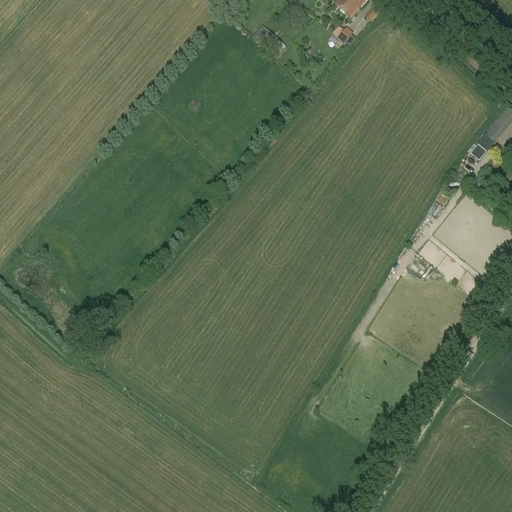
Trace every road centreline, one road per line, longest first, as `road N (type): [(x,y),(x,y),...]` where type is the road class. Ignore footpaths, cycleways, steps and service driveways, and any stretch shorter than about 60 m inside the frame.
road 1 (unclassified): [(367,511),(511,287)]
road 2 (unclassified): [(511,81),(417,0)]
